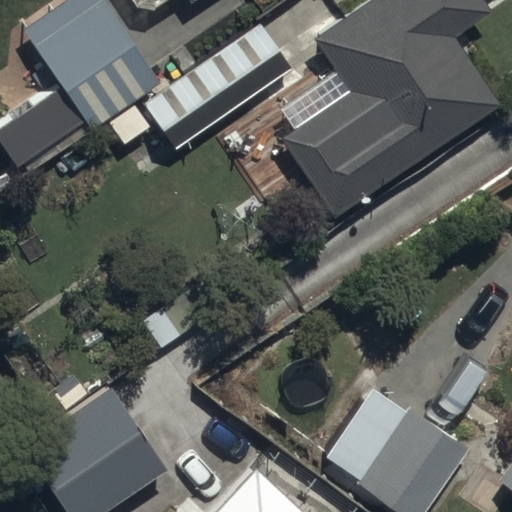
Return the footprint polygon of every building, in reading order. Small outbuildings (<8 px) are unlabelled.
[(158,68),(109,0),(47,0),(19,20),(58,75),(0,115),(0,139),(19,166),(158,68)] [(335,202),(495,91),(449,24),(484,0),(347,0),(310,26),(331,57),(277,95),(292,116),(281,124),(335,202)] [(174,140),(289,58),(256,13),(141,95),(174,140)] [(85,511),(165,458),(106,372),(15,433),(68,511),(85,511)] [(404,403),(366,378),(320,449),(357,473),(355,476),(410,511),(413,511),(425,494),(429,497),(468,436),(407,397),(404,403)] [(511,443),(495,469),(478,457),(457,490),(489,511),(499,511),(511,493),(511,443)] [(310,511),(250,457),(200,511),(310,511)]
